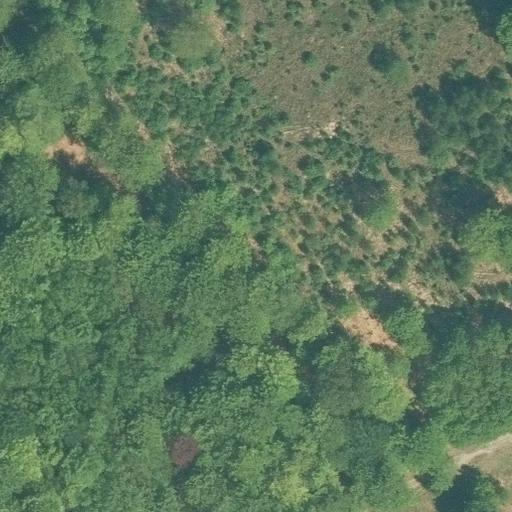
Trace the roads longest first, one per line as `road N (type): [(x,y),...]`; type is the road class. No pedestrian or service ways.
road 1 (track): [(439,453),(0,20)]
road 2 (track): [(331,511),(439,453)]
